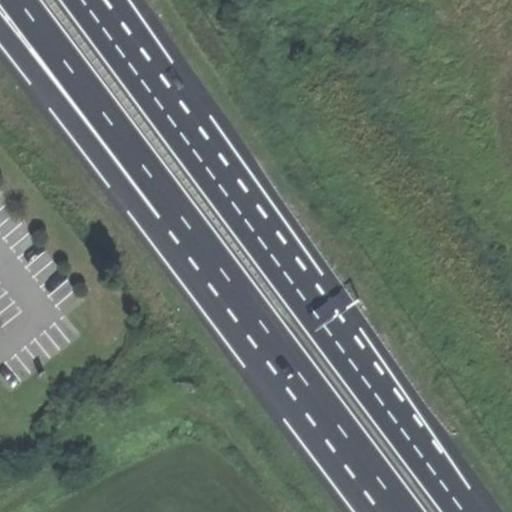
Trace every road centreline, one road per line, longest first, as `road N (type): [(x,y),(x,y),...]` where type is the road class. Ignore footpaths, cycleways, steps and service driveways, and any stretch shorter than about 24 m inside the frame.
road 1 (trunk): [(14,0),(304,381)]
road 2 (trunk): [(0,42),(152,227),(304,381)]
road 3 (trunk): [(463,511),(230,199)]
road 4 (trunk): [(230,199),(83,0)]
road 5 (trunk): [(230,199),(117,0)]
road 6 (track): [(0,510),(198,396)]
road 7 (trunk): [(304,381),(402,511)]
road 8 (track): [(290,511),(198,396)]
